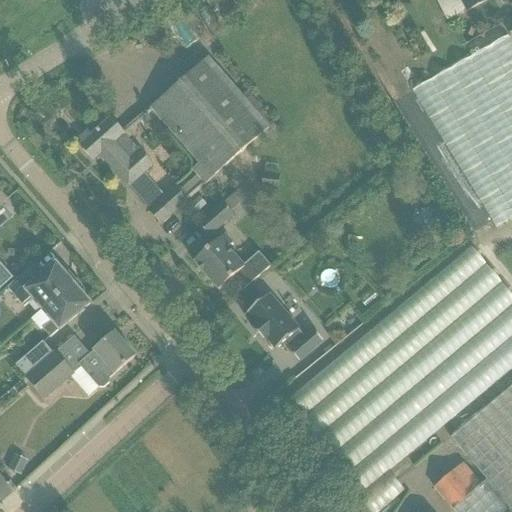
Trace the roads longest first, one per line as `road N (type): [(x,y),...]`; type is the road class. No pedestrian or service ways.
road 1 (residential): [(193,368),(0,136)]
road 2 (residential): [(193,368),(29,511)]
road 3 (residential): [(316,511),(193,368)]
road 4 (unclassified): [(0,89),(150,0)]
